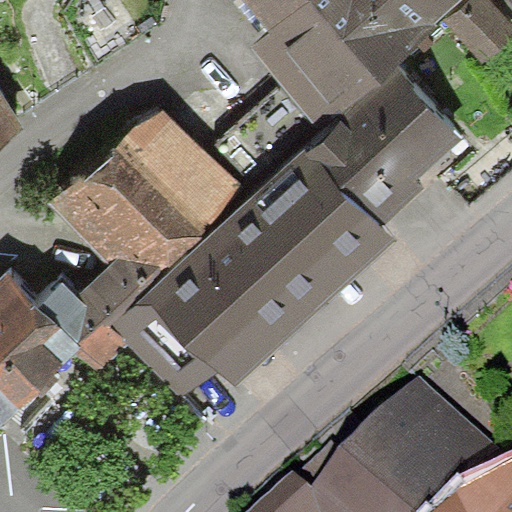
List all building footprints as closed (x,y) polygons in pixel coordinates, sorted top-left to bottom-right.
[(259,0),(339,95),(395,49),(453,0),(259,0)] [(485,56),(511,31),(511,21),(492,0),(462,0),(447,14),(485,56)] [(395,49),(110,309),(193,400),(478,140),(395,49)] [(0,75),(0,133),(27,115),(0,75)] [(241,186),(162,98),(50,197),(129,286),(241,186)] [(11,259),(0,268),(0,405),(8,415),(83,346),(97,361),(127,333),(67,269),(42,292),(11,259)] [(391,360),(241,511),(467,511),(476,502),(510,465),(391,360)] [(511,511),(511,488),(476,502),(467,511),(511,511)]
